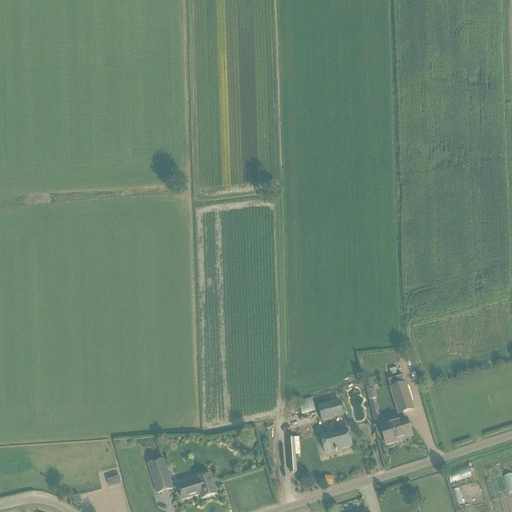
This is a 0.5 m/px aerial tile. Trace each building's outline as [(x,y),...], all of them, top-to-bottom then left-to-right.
[(391,388),(390,388),(399,414),(413,410),(404,383),(402,376),(389,381),(390,384),(391,388)] [(373,390),(367,391),(369,400),(375,399),(373,390)] [(322,422),(343,417),(340,402),(318,408),(322,422)] [(374,427),(375,430),(378,439),(383,437),(386,446),(398,442),(397,440),(411,436),(408,426),(406,419),(380,428),(379,425),(378,425),(375,411),(371,412),(375,427),(374,427)] [(318,424),(293,432),(294,437),(320,430),(318,424)] [(321,438),(322,444),(325,454),(335,451),(335,452),(337,452),(336,451),(352,447),(349,437),(347,431),(321,438)] [(294,439),(288,439),(290,474),(297,473),(294,439)] [(172,489),(163,461),(148,466),(157,494),(172,489)] [(217,495),(214,485),(211,476),(195,481),(195,482),(178,487),(180,491),(183,501),(200,495),(201,500),(217,495)] [(119,477),(107,480),(108,487),(121,484),(119,477)] [(325,477),(324,484),(332,485),(332,478),(325,477)] [(482,504),(477,486),(462,489),(466,508),(482,504)] [(77,499),(78,507),(85,506),(84,498),(77,499)]
